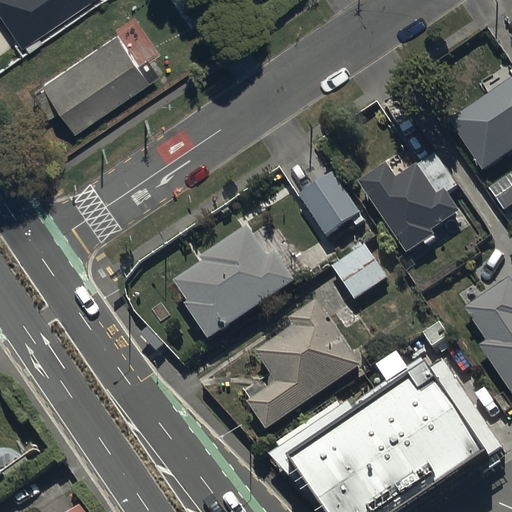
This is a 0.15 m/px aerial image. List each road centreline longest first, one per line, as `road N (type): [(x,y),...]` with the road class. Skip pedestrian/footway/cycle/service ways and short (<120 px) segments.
road 1 (residential): [(37,251),(411,0)]
road 2 (primary): [(37,251),(225,511)]
road 3 (primary): [(150,511),(0,291)]
